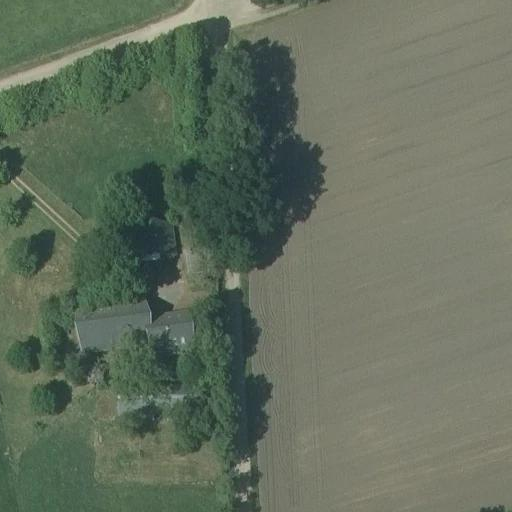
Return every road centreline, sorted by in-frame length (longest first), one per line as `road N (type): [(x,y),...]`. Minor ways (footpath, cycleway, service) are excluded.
road 1 (track): [(240,511),(208,19)]
road 2 (track): [(0,88),(208,19)]
